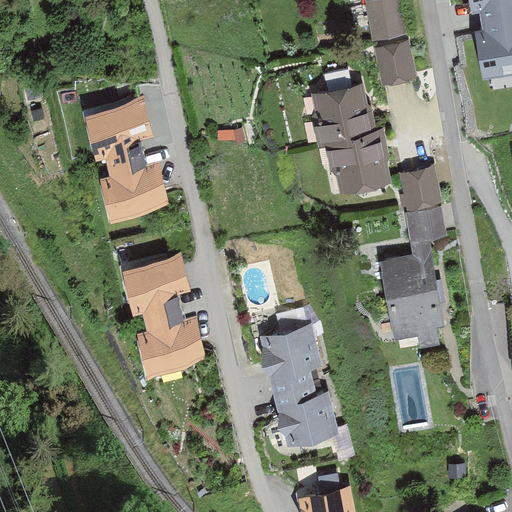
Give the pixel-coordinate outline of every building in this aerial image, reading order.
[(402,0),(367,0),(374,36),(407,30),(402,0)] [(511,0),(470,0),(471,4),(479,3),(482,20),(474,21),(482,75),(511,69),(511,0)] [(412,39),(380,44),(387,79),(418,74),(412,39)] [(365,77),(311,88),(321,139),(329,138),(339,187),(394,176),(385,131),(376,133),(365,77)] [(148,98),(88,111),(98,154),(108,152),(112,170),(101,172),(111,216),(171,202),(162,161),(149,164),(143,140),(156,137),(148,98)] [(437,162),(403,168),(409,204),(443,198),(437,162)] [(414,249),(383,254),(398,336),(447,327),(431,236),(450,232),(445,202),(407,209),(414,249)] [(185,255),(125,268),(135,311),(145,308),(149,326),(138,329),(148,372),(208,359),(199,318),(186,321),(180,297),(193,294),(185,255)] [(314,319),(263,332),(290,443),(342,430),(332,386),(318,389),(312,364),(324,361),(314,319)] [(358,511),(353,481),(300,490),(304,511),(358,511)]
